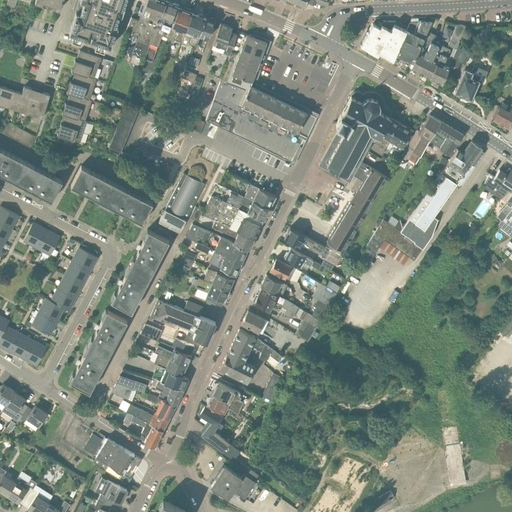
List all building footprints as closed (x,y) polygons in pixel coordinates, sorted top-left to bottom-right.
[(62,0),(35,0),(35,2),(59,10),(62,0)] [(79,0),(80,0),(76,12),(76,11),(69,32),(69,33),(110,46),(111,46),(118,26),(117,25),(116,25),(120,14),(121,15),(121,14),(122,14),(126,0),(79,0)] [(155,30),(167,0),(166,0),(146,0),(139,20),(131,17),(126,31),(132,33),(133,31),(140,34),(132,53),(129,62),(141,66),(144,59),(155,31),(155,30)] [(167,37),(179,7),(179,6),(179,5),(178,5),(167,0),(155,30),(155,31),(144,59),(152,62),(162,35),(167,37)] [(181,42),(192,12),(190,12),(191,10),(184,7),(184,9),(179,7),(167,37),(166,39),(173,41),(174,39),(181,42)] [(189,40),(196,42),(205,18),(204,17),(203,15),(200,13),(198,15),(192,12),(181,42),(187,44),(189,40)] [(205,18),(196,42),(202,45),(205,37),(209,38),(215,21),(213,21),(213,18),(211,17),(209,19),(205,18)] [(378,58),(392,66),(394,60),(408,31),(406,30),(394,24),(395,22),(383,21),(380,27),(372,23),(359,49),(377,60),(378,58)] [(408,31),(394,60),(410,67),(427,31),(432,22),(410,22),(406,30),(408,31)] [(229,55),(233,43),(237,34),(230,32),(232,28),(220,23),(213,44),(212,48),(222,53),(229,55)] [(466,26),(457,25),(448,45),(454,47),(449,58),(447,57),(451,49),(445,47),(427,82),(440,89),(446,74),(458,45),(466,26)] [(444,29),(442,36),(450,37),(451,30),(444,29)] [(205,120),(208,121),(289,160),(291,162),(300,143),(302,144),(316,117),(315,117),(311,115),(306,113),(307,112),(306,112),(306,113),(288,104),(288,103),(287,103),(287,104),(278,99),(279,99),(278,98),(278,99),(270,95),(269,94),(268,94),(259,90),(250,86),(250,85),(252,81),(255,71),(256,72),(256,71),(255,71),(259,62),(259,61),(262,52),(263,52),(263,51),(266,42),(266,41),(266,42),(257,38),(256,38),(251,37),(252,36),(238,31),(234,41),(229,55),(205,120)] [(427,82),(445,47),(437,43),(436,44),(431,43),(435,35),(427,31),(410,67),(408,72),(427,82)] [(453,77),(459,62),(465,65),(470,53),(464,51),(465,48),(458,45),(446,74),(453,77)] [(71,71),(75,72),(94,78),(101,57),(80,50),(76,60),(75,60),(74,62),(76,62),(73,70),(71,69),(71,71)] [(462,95),(462,96),(472,72),(465,69),(455,91),(462,95)] [(182,78),(193,82),(196,75),(185,71),(182,78)] [(66,92),(70,93),(89,99),(96,79),(94,78),(75,72),(71,82),(70,81),(69,83),(71,83),(68,91),(67,90),(66,92)] [(472,72),(462,96),(463,98),(467,99),(469,99),(469,98),(470,98),(480,76),(472,72)] [(203,79),(196,76),(193,85),(200,87),(203,79)] [(0,104),(42,118),(50,94),(24,86),(22,93),(0,86),(0,104)] [(373,137),(377,139),(378,139),(390,117),(391,115),(391,114),(391,113),(390,112),(390,111),(389,110),(388,109),(388,108),(386,108),(385,108),(384,108),(384,107),(384,104),(383,102),(382,100),(381,97),(380,97),(379,96),(377,94),(375,93),(373,93),(370,93),(368,93),(365,93),(363,94),(362,95),(361,95),(361,94),(360,93),(359,93),(357,92),(356,92),(355,92),(354,93),(353,93),(352,94),(351,95),(350,96),(350,97),(346,104),(336,122),(334,121),(334,122),(340,126),(319,165),(320,165),(320,164),(338,175),(348,180),(348,181),(349,181),(373,137)] [(92,100),(89,99),(70,93),(67,103),(65,102),(65,104),(66,104),(64,112),(62,111),(62,113),(65,114),(85,120),(92,100)] [(499,106),(492,118),(509,127),(511,120),(511,103),(508,111),(499,106)] [(124,111),(136,116),(138,110),(126,105),(124,111)] [(121,117),(133,122),(136,116),(124,111),(121,117)] [(87,121),(85,120),(65,114),(62,124),(61,124),(60,125),(62,126),(59,133),(57,133),(57,134),(80,142),(87,121)] [(430,114),(418,133),(422,135),(412,151),(412,152),(408,159),(415,163),(440,120),(430,114)] [(200,133),(204,123),(197,120),(198,119),(189,116),(185,127),(191,129),(193,131),(200,133)] [(119,123),(131,128),(133,122),(121,117),(119,123)] [(384,144),(387,138),(390,140),(387,147),(391,149),(392,147),(400,152),(412,130),(390,117),(378,139),(378,140),(384,144)] [(5,120),(0,129),(0,132),(30,148),(36,136),(5,120)] [(440,120),(415,163),(416,163),(432,135),(443,141),(439,147),(450,155),(457,143),(463,134),(440,120)] [(116,129),(128,134),(131,128),(119,123),(116,129)] [(114,136),(126,140),(128,134),(116,129),(114,136)] [(111,142),(123,147),(126,140),(114,136),(111,142)] [(484,153),(480,149),(481,147),(472,140),(463,152),(458,149),(441,173),(456,184),(461,187),(484,153)] [(121,153),(123,147),(111,142),(109,148),(121,153)] [(0,148),(0,173),(16,181),(26,162),(0,148)] [(31,190),(35,192),(35,193),(36,192),(52,200),(62,180),(26,162),(16,181),(32,189),(31,190)] [(366,164),(358,178),(363,181),(351,201),(350,201),(328,238),(343,248),(374,198),(374,199),(388,177),(371,167),(366,164)] [(86,194),(90,196),(91,195),(107,204),(117,184),(81,166),(71,185),(87,193),(86,194)] [(196,166),(195,166),(190,167),(190,169),(187,175),(183,173),(164,209),(165,210),(158,222),(179,232),(205,184),(201,182),(205,175),(204,170),(203,169),(202,168),(202,167),(201,167),(200,166),(198,166),(197,166),(196,166)] [(511,170),(509,168),(505,174),(504,175),(498,171),(494,177),(490,174),(483,184),(500,195),(506,188),(509,190),(511,186),(511,170)] [(383,219),(374,233),(384,240),(414,260),(431,235),(437,219),(433,216),(456,184),(441,173),(400,231),(383,219)] [(253,200),(269,208),(275,195),(265,191),(249,183),(245,190),(247,191),(244,196),(244,197),(253,201),(253,200)] [(117,184),(107,204),(122,211),(121,212),(124,213),(126,215),(126,214),(142,222),(152,202),(117,184)] [(227,188),(217,184),(211,195),(220,200),(238,208),(238,207),(263,219),(269,208),(253,200),(253,201),(244,197),(244,196),(239,194),(238,196),(231,193),(228,198),(223,195),(227,188)] [(506,202),(508,200),(511,203),(511,186),(509,190),(506,188),(500,195),(502,197),(501,198),(506,202)] [(254,238),(263,219),(238,207),(238,208),(220,200),(211,195),(202,214),(215,220),(254,238)] [(511,208),(507,205),(501,212),(505,215),(511,208)] [(0,222),(11,228),(18,215),(1,206),(0,206),(0,222)] [(190,217),(196,220),(202,210),(196,206),(190,217)] [(511,208),(505,215),(506,215),(497,226),(511,237),(511,208)] [(249,249),(254,238),(215,220),(212,227),(236,237),(233,243),(247,249),(249,249)] [(0,239),(4,242),(11,228),(0,222),(0,239)] [(37,247),(45,231),(39,228),(40,227),(32,223),(23,240),(37,247)] [(189,229),(207,238),(210,232),(192,224),(189,229)] [(290,227),(284,238),(308,250),(309,248),(320,253),(320,254),(326,257),(330,249),(324,246),(290,227)] [(130,266),(150,276),(169,241),(149,230),(141,246),(140,245),(138,249),(138,250),(139,250),(130,266)] [(51,234),(45,231),(37,247),(50,255),(60,237),(52,233),(51,234)] [(370,260),(384,240),(374,233),(361,254),(362,255),(357,261),(369,270),(374,263),(370,260)] [(247,249),(233,243),(220,237),(214,250),(241,262),(244,257),(245,257),(247,253),(246,252),(247,249)] [(238,268),(241,263),(241,262),(214,250),(198,243),(195,248),(213,257),(210,264),(236,275),(236,273),(238,274),(240,269),(238,268)] [(72,261),(89,269),(92,263),(93,264),(97,256),(79,247),(72,261)] [(285,258),(301,266),(304,261),(318,270),(321,265),(321,264),(291,247),(288,252),(286,251),(284,256),(285,257),(285,258)] [(183,257),(193,261),(196,255),(185,251),(183,257)] [(197,262),(193,261),(183,257),(180,263),(195,268),(197,262)] [(273,264),(270,270),(290,280),(293,272),(305,280),(306,280),(308,276),(296,268),(291,266),(276,258),(275,259),(273,260),(272,262),(273,264)] [(325,258),(321,264),(321,265),(331,270),(335,264),(325,258)] [(65,274),(82,283),(86,276),(85,275),(89,269),(72,261),(65,274)] [(131,311),(150,276),(130,266),(122,281),(121,281),(119,285),(120,285),(112,301),(131,311)] [(208,269),(204,280),(212,283),(213,282),(229,289),(233,278),(208,269)] [(58,287),(74,296),(78,290),(79,290),(82,283),(65,274),(58,287)] [(262,286),(261,287),(275,294),(281,297),(282,296),(287,285),(266,274),(260,285),(262,286)] [(212,283),(204,280),(199,278),(195,287),(208,292),(205,300),(221,306),(224,300),(226,297),(229,289),(213,282),(212,283)] [(329,307),(337,293),(333,291),(331,289),(320,283),(312,296),(318,299),(329,307)] [(71,302),(74,296),(58,287),(52,300),(51,301),(63,307),(68,310),(72,302),(71,302)] [(254,302),(263,307),(277,314),(281,306),(286,309),(284,314),(292,318),(298,307),(285,298),(282,296),(281,297),(275,294),(261,287),(257,296),(256,295),(253,301),(254,301),(254,302)] [(169,291),(167,298),(176,301),(178,294),(169,291)] [(60,314),(63,307),(51,301),(52,300),(46,297),(39,311),(55,320),(59,314),(60,314)] [(149,319),(164,325),(167,319),(189,328),(186,334),(193,337),(193,336),(206,342),(215,322),(206,318),(199,316),(184,309),(173,305),(165,302),(158,299),(149,319)] [(311,315),(321,321),(329,307),(318,299),(314,305),(316,307),(311,315)] [(203,308),(187,301),(184,309),(199,316),(203,308)] [(511,327),(511,309),(496,328),(505,336),(511,327)] [(126,320),(115,314),(107,310),(99,326),(98,325),(96,329),(97,330),(89,345),(108,355),(126,320)] [(32,325),(49,334),(53,327),(52,326),(55,320),(39,311),(32,325)] [(248,311),(242,323),(262,333),(268,321),(248,311)] [(295,333),(308,341),(321,321),(311,315),(308,313),(295,333)] [(0,316),(0,336),(6,326),(9,321),(0,316)] [(165,332),(145,324),(140,334),(160,342),(165,332)] [(6,326),(0,336),(0,345),(4,347),(4,346),(10,349),(19,333),(6,326)] [(272,349),(256,336),(239,329),(228,354),(227,353),(219,369),(248,382),(256,365),(245,361),(251,346),(261,352),(259,358),(267,361),(269,355),(279,362),(282,357),(272,349)] [(32,340),(19,333),(10,349),(17,353),(16,354),(23,358),(32,340)] [(174,348),(191,355),(191,354),(190,354),(194,345),(176,337),(172,347),(174,348)] [(32,340),(23,358),(24,358),(24,357),(30,360),(29,361),(37,365),(46,347),(32,340)] [(89,391),(108,355),(89,345),(80,361),(79,360),(77,364),(77,365),(78,365),(70,381),(89,391)] [(138,354),(151,355),(152,347),(139,346),(138,354)] [(158,346),(155,352),(158,353),(186,365),(191,355),(174,348),(172,352),(158,346)] [(165,368),(182,375),(186,365),(158,353),(154,363),(158,365),(158,364),(165,368)] [(165,382),(183,389),(188,378),(182,375),(165,368),(158,364),(158,365),(152,376),(159,380),(158,380),(165,382)] [(273,401),(284,378),(273,373),(262,396),(273,401)] [(120,376),(116,383),(133,389),(136,381),(120,376)] [(175,405),(176,405),(183,389),(165,382),(158,380),(155,388),(161,391),(158,397),(175,405)] [(234,403),(231,409),(232,409),(238,413),(244,401),(240,399),(241,397),(239,396),(240,393),(217,382),(214,383),(213,385),(214,388),(212,393),(234,403)] [(128,399),(133,389),(116,383),(112,392),(128,399)] [(0,387),(0,401),(5,404),(14,391),(3,384),(4,384),(3,384),(0,388),(0,387)] [(14,391),(5,404),(16,412),(14,415),(19,419),(28,406),(22,403),(25,398),(14,391)] [(168,418),(175,405),(158,397),(155,396),(144,393),(143,397),(145,399),(159,405),(155,412),(168,418)] [(207,403),(224,412),(226,408),(227,409),(228,407),(231,409),(234,403),(212,393),(210,396),(207,397),(206,399),(207,402),(207,403)] [(168,418),(155,412),(154,415),(141,409),(130,404),(126,412),(127,412),(139,418),(163,429),(168,418)] [(38,426),(47,413),(46,412),(36,406),(36,405),(33,409),(28,406),(19,419),(24,422),(27,419),(38,426)] [(222,416),(205,405),(200,414),(212,422),(207,428),(212,432),(213,430),(222,416)] [(139,418),(127,412),(123,421),(124,421),(124,423),(129,425),(129,424),(130,424),(131,421),(144,427),(141,432),(147,435),(144,441),(154,446),(163,429),(139,418)] [(11,431),(16,425),(11,422),(7,428),(11,431)] [(207,428),(201,435),(224,453),(230,444),(213,430),(212,432),(207,428)] [(93,461),(120,478),(128,483),(131,478),(129,477),(141,458),(120,445),(119,444),(107,437),(105,441),(97,436),(88,451),(96,456),(93,461)] [(243,473),(242,475),(225,465),(211,485),(228,496),(232,490),(248,500),(259,484),(243,473)] [(259,474),(245,465),(245,466),(241,471),(255,480),(259,474)] [(0,490),(6,495),(15,481),(4,474),(6,471),(0,468),(0,467),(0,490)] [(33,490),(36,485),(37,483),(30,479),(28,482),(19,476),(15,481),(6,495),(17,501),(17,502),(20,498),(26,501),(33,490)] [(97,500),(110,506),(113,500),(120,503),(127,489),(107,480),(97,500)] [(28,509),(33,511),(41,511),(48,502),(53,495),(36,485),(33,490),(26,501),(31,504),(28,509)] [(393,495),(393,494),(390,490),(378,497),(378,499),(369,504),(373,510),(374,511),(391,501),(389,498),(393,495)] [(108,511),(110,506),(97,500),(97,501),(98,501),(95,507),(99,509),(97,511),(108,511)] [(64,511),(70,504),(64,501),(59,509),(48,502),(41,511),(64,511)] [(184,511),(185,511),(164,501),(159,511),(184,511)]
